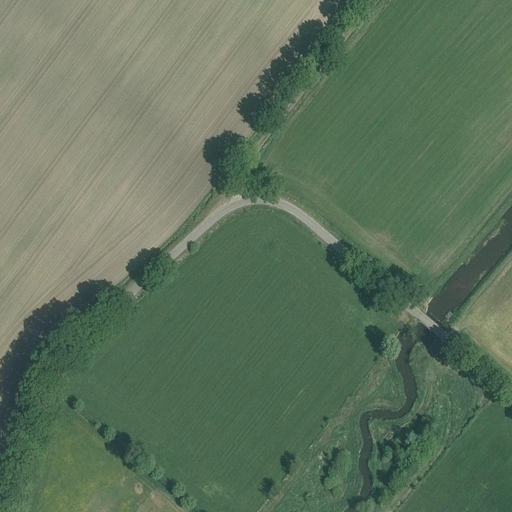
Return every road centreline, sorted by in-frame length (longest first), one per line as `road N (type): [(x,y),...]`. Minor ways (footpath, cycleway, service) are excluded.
road 1 (unclassified): [(2,511),(50,370),(223,210),(248,198),(280,202)]
road 2 (unclassified): [(511,392),(280,202)]
